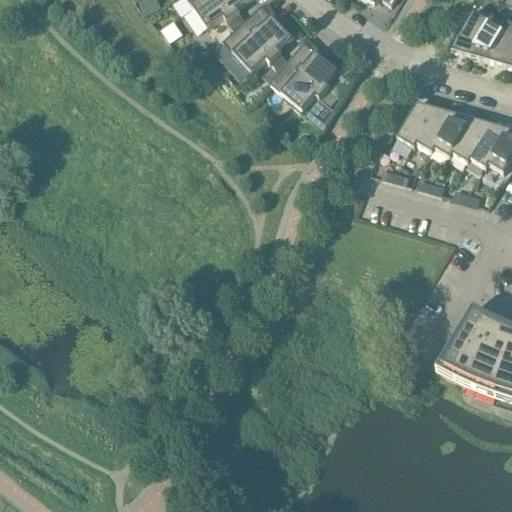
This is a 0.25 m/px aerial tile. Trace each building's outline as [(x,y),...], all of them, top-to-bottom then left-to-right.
[(154,0),(139,8),(147,19),(160,13),(154,0)] [(236,14),(251,4),(248,0),(183,0),(207,35),(223,23),(226,28),(240,19),(236,14)] [(356,0),(360,3),(374,12),(380,4),(391,12),(398,0),(356,0)] [(261,12),(222,48),(251,80),(266,66),(270,71),(282,60),(278,56),(291,44),(281,30),(279,31),(261,12)] [(449,57),(468,62),(492,23),(490,22),(488,27),(473,18),(467,27),(449,57)] [(492,23),(468,62),(486,67),(509,29),(508,28),(506,32),(492,23)] [(511,30),(509,29),(486,67),(504,72),(511,59),(511,30)] [(279,78),(269,90),(279,99),(302,118),(315,103),(317,105),(318,106),(319,106),(329,114),(339,102),(343,105),(352,90),(341,80),(329,93),(325,90),(337,76),(325,65),(324,66),(313,58),(303,49),(287,68),(279,78)] [(191,60),(186,65),(194,75),(201,68),(195,61),(191,60)] [(414,155),(416,151),(415,151),(436,115),(417,110),(396,145),(414,155)] [(415,151),(416,151),(431,161),(434,156),(432,155),(454,121),(436,115),(415,151)] [(432,155),(434,156),(449,166),(451,162),(450,161),(472,126),(454,121),(432,155)] [(450,161),(451,162),(467,171),(470,167),(468,165),(490,131),(472,126),(450,161)] [(468,165),(470,167),(485,176),(488,171),(486,170),(507,136),(490,131),(468,165)] [(486,170),(488,171),(503,180),(511,165),(511,137),(507,136),(486,170)] [(383,177),(381,185),(394,189),(396,180),(383,177)] [(396,180),(394,189),(406,192),(408,184),(396,180)] [(419,187),(417,195),(429,199),(431,191),(419,187)] [(431,191),(429,199),(441,202),(444,194),(431,191)] [(455,197),(452,205),(464,209),(467,201),(455,197)] [(467,201),(464,209),(477,212),(479,204),(467,201)] [(473,315),(436,376),(435,376),(446,382),(456,388),(467,393),(469,389),(497,400),(511,404),(511,341),(493,334),(486,330),(488,325),(496,329),(496,328),(473,315)]
